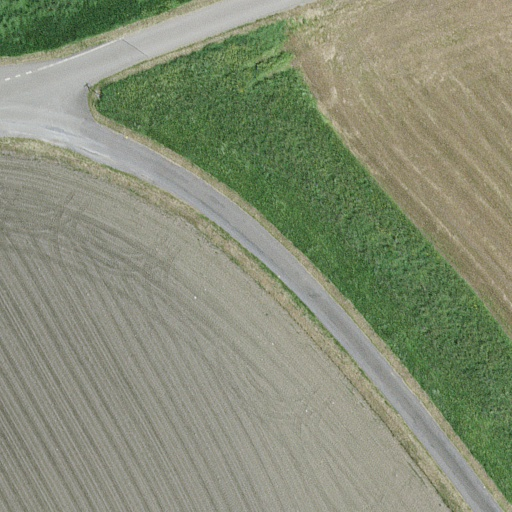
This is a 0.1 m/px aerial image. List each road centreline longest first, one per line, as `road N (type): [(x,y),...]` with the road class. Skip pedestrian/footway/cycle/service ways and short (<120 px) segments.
road 1 (residential): [(33,118),(174,177),(258,240),(343,328),(490,511)]
road 2 (residential): [(258,0),(79,76),(33,118)]
